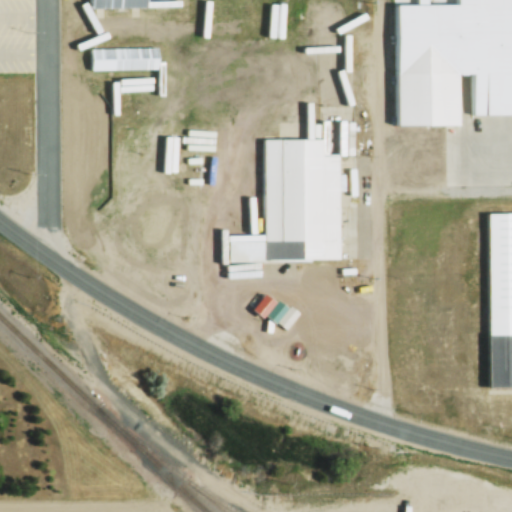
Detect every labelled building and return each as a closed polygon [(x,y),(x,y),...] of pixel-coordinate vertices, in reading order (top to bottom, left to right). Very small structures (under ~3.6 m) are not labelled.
[(93,0),(147,0),(148,14),(94,15),(93,0)] [(511,114),(511,0),(434,0),(434,4),(393,5),(393,126),(458,125),(457,75),(470,75),(471,115),(511,114)] [(93,53),(160,53),(160,74),(93,75),(93,53)] [(338,259),(338,155),(321,155),(321,138),(262,139),(262,240),(227,240),(227,260),(338,259)] [(511,392),(489,392),(489,222),(511,222),(511,392)] [(272,323),(285,309),(265,291),(253,305),(272,323)]
